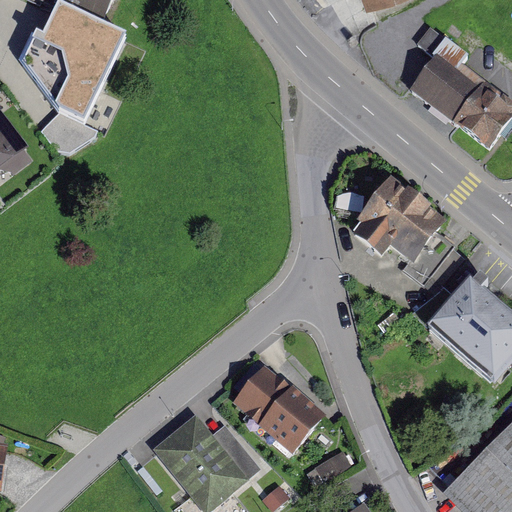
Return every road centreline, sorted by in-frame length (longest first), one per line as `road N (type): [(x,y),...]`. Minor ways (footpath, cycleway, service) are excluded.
road 1 (residential): [(41,511),(320,284)]
road 2 (residential): [(320,284),(380,449),(415,511)]
road 3 (primary): [(511,230),(343,92)]
road 4 (residential): [(320,284),(309,151),(314,128),(343,92)]
road 5 (primary): [(343,92),(262,0)]
